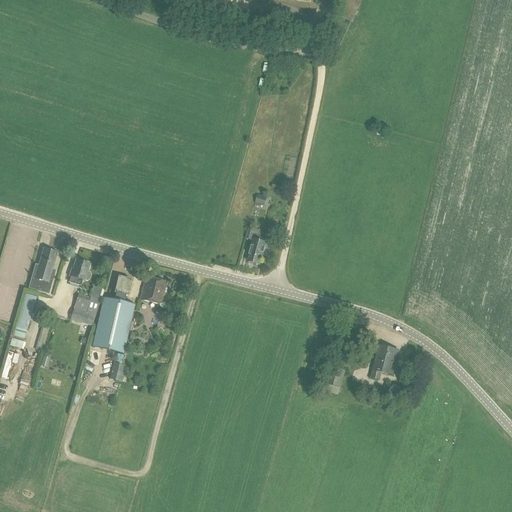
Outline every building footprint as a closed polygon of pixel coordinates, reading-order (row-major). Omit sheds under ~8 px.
[(267,197),(257,194),(255,203),(264,206),(267,197)] [(260,265),(263,256),(267,257),(270,245),(269,244),(271,240),(263,237),(265,232),(255,230),(255,229),(249,227),(246,239),(252,241),(252,240),(254,241),(252,246),(247,261),(249,262),(249,264),(253,265),(255,263),(260,265)] [(43,250),(39,266),(35,265),(28,288),(48,294),(55,271),(52,270),(57,254),(43,250)] [(91,272),(87,271),(89,265),(76,261),(74,269),(72,269),(70,276),(71,276),(69,283),(80,286),(83,280),(88,282),(90,280),(92,275),(91,272)] [(131,280),(118,277),(115,293),(116,293),(114,300),(103,297),(92,347),(124,354),(135,305),(124,303),(125,296),(127,296),(131,280)] [(167,282),(146,277),(140,300),(161,305),(167,282)] [(100,302),(78,295),(74,309),(96,316),(100,302)] [(74,310),(71,320),(92,327),(95,317),(74,310)] [(399,351),(379,346),(371,378),(380,380),(382,373),(393,375),(399,351)] [(43,356),(40,366),(47,368),(50,358),(43,356)] [(113,363),(110,379),(122,382),(126,366),(113,363)] [(341,389),(345,371),(327,367),(323,384),(341,389)]
